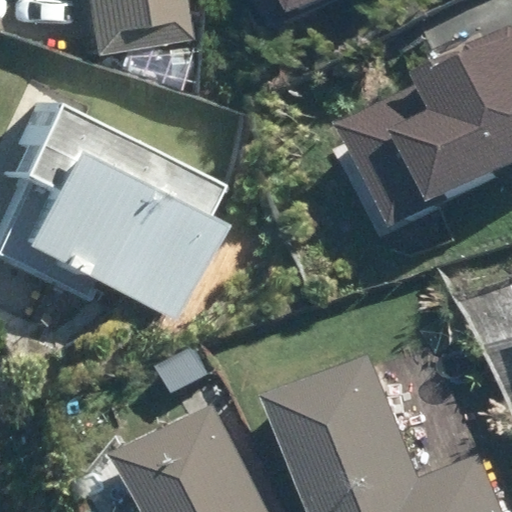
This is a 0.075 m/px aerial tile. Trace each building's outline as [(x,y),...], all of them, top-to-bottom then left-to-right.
[(75,0),(85,59),(180,43),(173,0),(75,0)] [(252,0),(272,41),(354,0),(252,0)] [(511,35),(479,54),(476,69),(434,88),(438,96),(354,137),(403,239),(511,184),(511,35)] [(185,51),(160,53),(162,82),(187,81),(185,51)] [(204,191),(25,111),(0,167),(0,186),(6,189),(0,201),(0,267),(75,303),(82,289),(160,325),(202,231),(189,225),(204,191)] [(200,354),(162,374),(176,399),(212,379),(200,354)] [(378,361),(271,404),(314,511),(508,511),(487,459),(427,483),(378,361)] [(270,511),(219,414),(122,464),(146,511),(270,511)]
